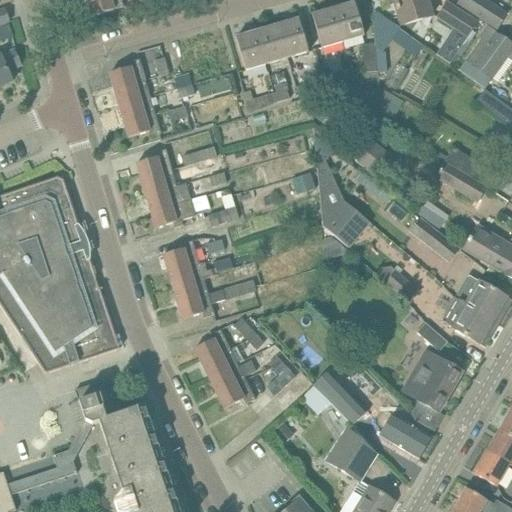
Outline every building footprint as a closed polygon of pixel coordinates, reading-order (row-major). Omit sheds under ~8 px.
[(121,0),(89,0),(88,0),(93,17),(114,11),(114,10),(124,7),(121,0)] [(394,0),(398,12),(402,27),(432,18),(426,0),(394,0)] [(460,0),(458,4),(497,29),(507,15),(484,0),(460,0)] [(447,3),(437,18),(467,38),(477,23),(447,3)] [(354,4),(333,10),(343,43),(364,37),(354,4)] [(4,10),(0,11),(0,25),(8,22),(4,10)] [(343,43),(333,10),(312,16),(322,49),(343,43)] [(373,16),(376,44),(378,72),(386,72),(385,52),(393,40),(415,55),(423,46),(400,30),(376,12),(373,16)] [(299,20),(278,26),(287,59),(308,53),(299,20)] [(278,26),(257,32),(266,65),(287,59),(278,26)] [(266,65),(257,32),(236,38),(245,71),(266,65)] [(495,34),(472,65),(491,80),(508,57),(503,54),(510,45),(495,34)] [(363,46),(365,73),(366,84),(379,83),(378,72),(376,44),(363,46)] [(0,88),(12,83),(8,73),(21,67),(14,51),(0,57),(0,88)] [(154,62),(159,77),(169,74),(164,59),(154,62)] [(110,79),(119,107),(150,98),(139,65),(127,68),(128,73),(110,79)] [(276,94),(275,94),(277,103),(290,99),(287,91),(288,90),(283,72),(275,74),(276,75),(271,76),(274,85),(276,94)] [(189,76),(175,80),(178,90),(191,86),(189,76)] [(336,77),(323,78),(324,87),(336,86),(336,77)] [(310,79),(311,88),(324,87),(323,78),(310,79)] [(191,86),(178,90),(181,99),(194,95),(191,86)] [(367,105),(382,113),(392,95),(376,87),(367,105)] [(511,110),(485,90),(473,104),(511,131),(511,147),(506,158),(511,161),(511,110)] [(275,94),(263,98),(253,101),(250,91),(244,93),(247,102),(249,111),(265,106),(277,103),(275,94)] [(150,98),(119,107),(128,139),(148,133),(150,138),(161,135),(150,98)] [(169,112),(172,122),(188,118),(185,108),(169,112)] [(314,137),(324,144),(331,136),(313,122),(314,137)] [(350,156),(357,162),(356,162),(380,181),(396,160),(373,142),(361,156),(354,151),(350,156)] [(214,148),(198,153),(201,163),(217,158),(214,148)] [(480,165),(453,149),(445,163),(472,179),(480,165)] [(136,165),(146,197),(186,185),(185,184),(176,186),(166,150),(155,154),(156,159),(136,165)] [(198,153),(183,157),(186,167),(201,163),(198,153)] [(349,249),(370,224),(343,202),(324,159),(316,162),(323,227),(349,249)] [(442,166),(434,181),(476,204),(484,190),(442,166)] [(208,177),(211,188),(227,184),(224,173),(208,177)] [(309,177),(301,180),(306,196),(314,193),(309,177)] [(0,250),(3,249),(45,375),(120,350),(89,259),(86,260),(76,229),(79,228),(63,181),(57,178),(0,197),(0,250)] [(186,185),(146,197),(155,229),(173,224),(174,229),(184,226),(182,221),(196,217),(195,215),(210,211),(206,196),(191,200),(186,185)] [(239,220),(235,208),(208,216),(212,228),(239,220)] [(410,232),(425,244),(448,263),(458,250),(420,220),(410,232)] [(464,252),(503,275),(511,279),(511,238),(511,240),(511,255),(511,256),(490,243),(493,238),(477,229),(464,252)] [(206,246),(209,255),(225,251),(222,241),(206,246)] [(163,256),(173,288),(217,275),(217,273),(232,269),(229,258),(213,263),(215,270),(207,272),(204,264),(200,265),(193,242),(182,245),(183,250),(163,256)] [(384,284),(408,306),(420,293),(396,271),(384,284)] [(217,275),(173,288),(182,320),(202,315),(204,320),(215,316),(211,305),(224,301),(221,291),(208,295),(204,280),(218,276),(217,275)] [(471,294),(464,306),(493,322),(498,325),(507,310),(501,307),(506,299),(478,283),(478,284),(469,278),(462,289),(471,294)] [(252,282),(237,287),(240,296),(255,292),(252,282)] [(237,287),(221,291),(224,301),(240,296),(237,287)] [(498,325),(493,322),(464,306),(455,301),(442,324),(451,329),(479,346),(484,338),(489,341),(498,325)] [(242,320),(234,327),(245,339),(252,332),(242,320)] [(417,334),(439,354),(448,344),(425,325),(417,334)] [(194,350),(209,380),(238,366),(221,331),(211,336),(213,341),(194,350)] [(263,344),(252,332),(245,339),(256,351),(263,344)] [(401,392),(422,404),(439,414),(462,374),(424,351),(401,392)] [(276,358),(269,365),(279,376),(287,369),(276,358)] [(238,366),(209,380),(224,410),(243,401),(245,406),(255,400),(244,378),(256,372),(251,361),(239,367),(238,366)] [(266,388),(274,397),(295,378),(287,369),(279,376),(266,388)] [(329,372),(314,386),(352,426),(367,412),(329,372)] [(179,511),(144,407),(117,416),(113,405),(115,402),(106,394),(102,382),(75,392),(85,421),(85,422),(92,426),(93,425),(99,423),(122,493),(114,502),(117,511),(179,511)] [(313,387),(301,399),(318,416),(330,404),(313,387)] [(511,409),(499,431),(511,438),(511,409)] [(382,439),(401,450),(419,460),(432,438),(415,428),(406,423),(403,428),(390,419),(380,436),(383,438),(382,439)] [(0,511),(15,511),(17,511),(11,496),(76,474),(73,463),(93,425),(92,426),(85,422),(85,421),(68,452),(53,457),(58,469),(8,486),(3,473),(0,474),(0,511)] [(274,433),(285,444),(295,435),(284,423),(274,433)] [(324,461),(359,483),(377,455),(346,428),(324,461)] [(511,438),(499,431),(487,453),(508,465),(509,464),(511,465),(511,438)] [(474,475),(491,485),(496,487),(508,465),(487,453),(474,475)] [(387,511),(393,503),(370,488),(357,509),(347,502),(340,511),(387,511)] [(511,511),(511,510),(496,501),(493,505),(465,489),(452,511),(511,511)] [(308,511),(299,500),(284,511),(308,511)]
